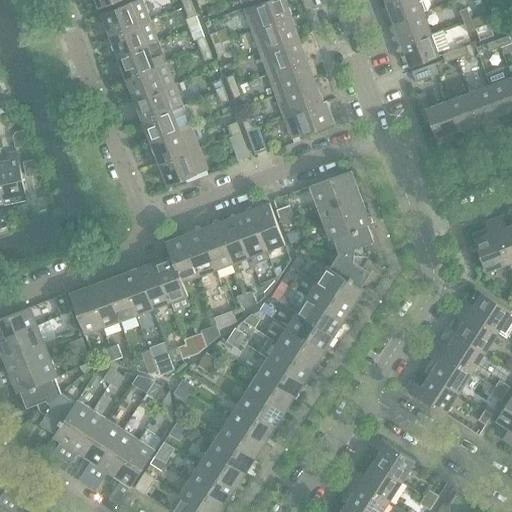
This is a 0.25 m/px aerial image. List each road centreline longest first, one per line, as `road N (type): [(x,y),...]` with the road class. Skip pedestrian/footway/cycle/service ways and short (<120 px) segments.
road 1 (residential): [(146,223),(382,133)]
road 2 (residential): [(146,223),(58,0)]
road 3 (residential): [(366,392),(433,278),(417,227)]
road 4 (residential): [(0,299),(152,239),(146,223)]
road 5 (residential): [(511,488),(366,392)]
road 6 (residential): [(287,511),(366,392)]
road 7 (residential): [(382,133),(333,0)]
